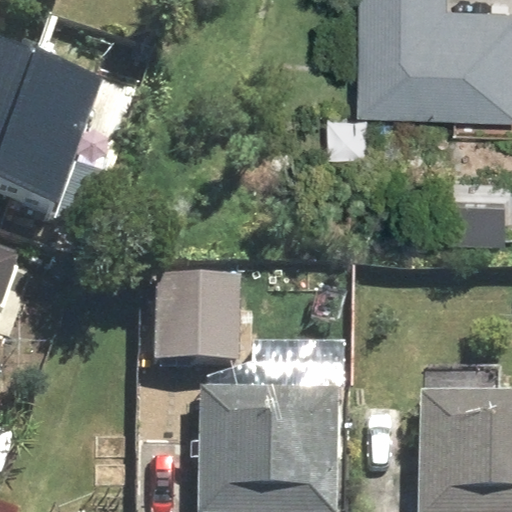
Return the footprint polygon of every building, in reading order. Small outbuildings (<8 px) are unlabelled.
[(511,0),(369,0),(369,104),(511,104),(511,0)] [(0,47),(0,143),(31,59),(0,47)] [(99,84),(31,59),(0,143),(0,191),(53,210),(99,84)] [(0,370),(34,274),(17,268),(21,259),(0,251),(0,370)] [(203,278),(158,281),(156,364),(243,366),(245,282),(203,278)] [(341,511),(342,392),(200,392),(199,511),(341,511)] [(511,511),(511,396),(421,396),(420,511),(511,511)]
